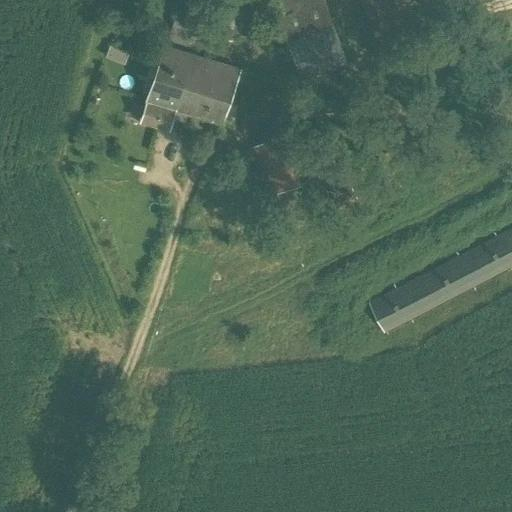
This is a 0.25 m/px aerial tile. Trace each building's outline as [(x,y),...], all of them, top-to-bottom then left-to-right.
[(206,21),(230,29),(224,48),(245,55),(258,16),(212,0),(206,21)] [(275,0),(274,1),(301,75),(346,58),(324,0),(275,0)] [(361,0),(375,38),(478,0),(361,0)] [(172,26),(192,33),(196,18),(176,12),(172,26)] [(176,108),(223,123),(240,69),(165,45),(141,119),(170,128),(176,108)] [(313,108),(318,132),(353,125),(349,102),(313,108)] [(253,146),(278,193),(305,179),(311,190),(328,181),(299,121),(253,146)] [(358,197),(349,180),(321,196),(331,212),(358,197)] [(511,265),(511,226),(368,301),(384,332),(511,265)]
